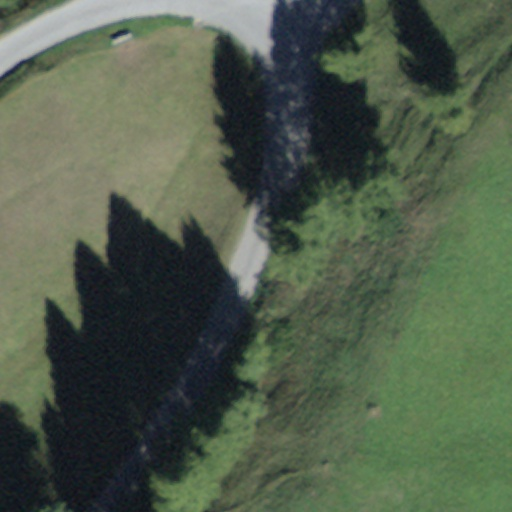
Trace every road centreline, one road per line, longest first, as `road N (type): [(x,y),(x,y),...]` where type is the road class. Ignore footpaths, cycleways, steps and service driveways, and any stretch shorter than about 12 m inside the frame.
road 1 (unclassified): [(96,511),(245,245),(289,41)]
road 2 (unclassified): [(289,41),(222,6),(103,13),(0,75)]
